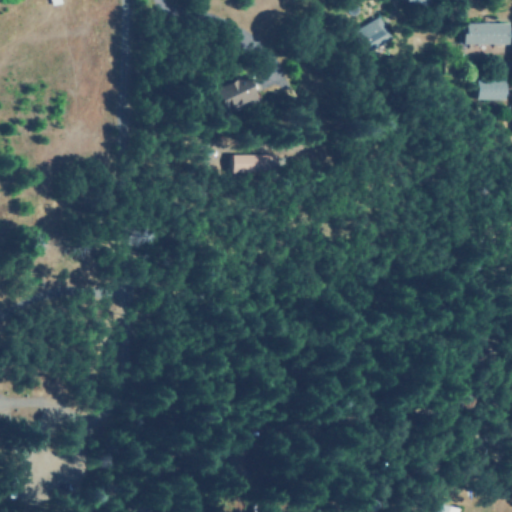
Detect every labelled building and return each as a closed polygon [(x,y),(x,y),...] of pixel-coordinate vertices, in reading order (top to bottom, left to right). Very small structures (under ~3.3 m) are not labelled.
[(349,32),(361,51),(387,35),(376,16),(349,32)] [(505,44),(505,23),(461,22),(461,43),(505,44)] [(251,98),(242,74),(208,87),(218,111),(251,98)] [(501,99),(502,79),(473,78),(473,99),(501,99)] [(271,153),(227,154),(227,173),(271,172),(271,153)]
